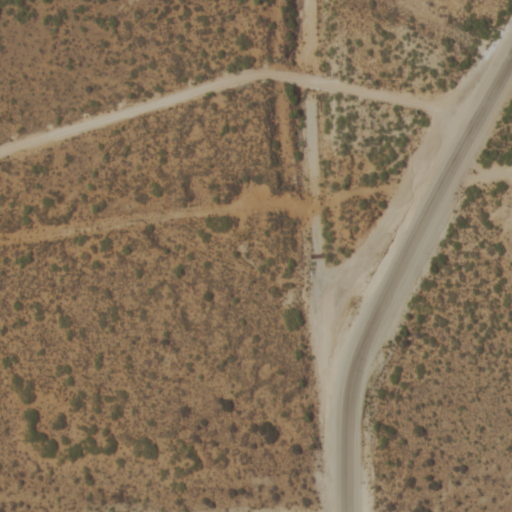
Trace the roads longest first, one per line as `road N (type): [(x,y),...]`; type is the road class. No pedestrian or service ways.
road 1 (residential): [(309,0),(314,198),(346,511)]
road 2 (residential): [(156,215),(511,168)]
road 3 (residential): [(328,335),(335,303),(511,33)]
